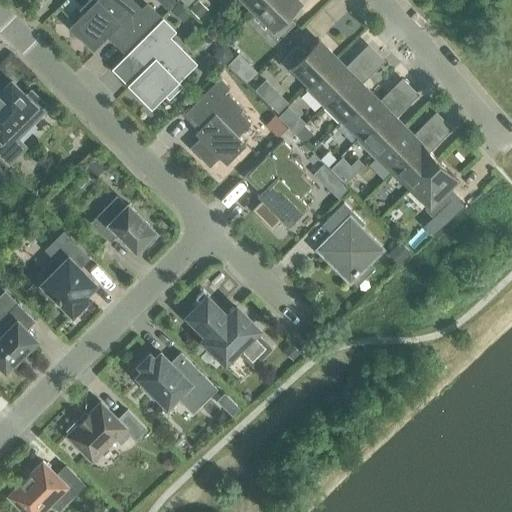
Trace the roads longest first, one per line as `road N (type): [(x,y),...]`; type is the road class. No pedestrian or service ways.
road 1 (residential): [(0,438),(209,228)]
road 2 (residential): [(209,228),(17,34)]
road 3 (residential): [(511,149),(377,0)]
road 4 (residential): [(305,323),(209,228)]
